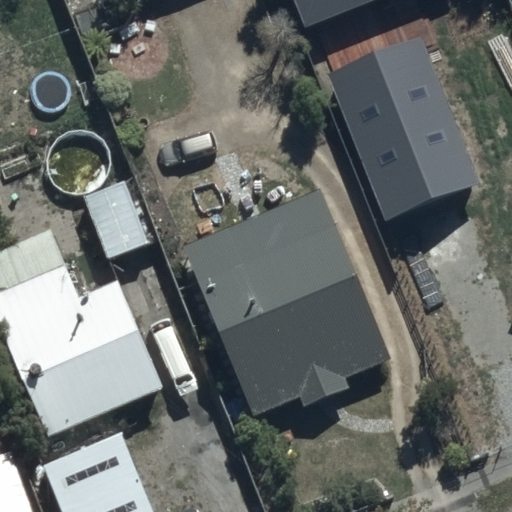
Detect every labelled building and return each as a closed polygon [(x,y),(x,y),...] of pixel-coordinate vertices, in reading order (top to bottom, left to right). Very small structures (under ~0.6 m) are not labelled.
[(387,0),(332,0),(332,10),(386,14),(387,0)] [(511,183),(487,194),(505,236),(496,240),(511,276),(511,183)] [(130,195),(86,208),(106,271),(150,257),(130,195)] [(255,426),(300,408),(305,419),(353,400),(349,389),(391,372),(325,203),(188,257),(255,426)] [(463,251),(406,269),(434,357),(491,339),(463,251)] [(13,275),(22,297),(0,306),(0,335),(49,452),(166,402),(118,291),(81,307),(69,278),(64,279),(55,257),(13,275)] [(354,432),(299,429),(298,463),(352,466),(354,432)] [(0,459),(0,511),(31,511),(15,467),(4,471),(0,459)]
